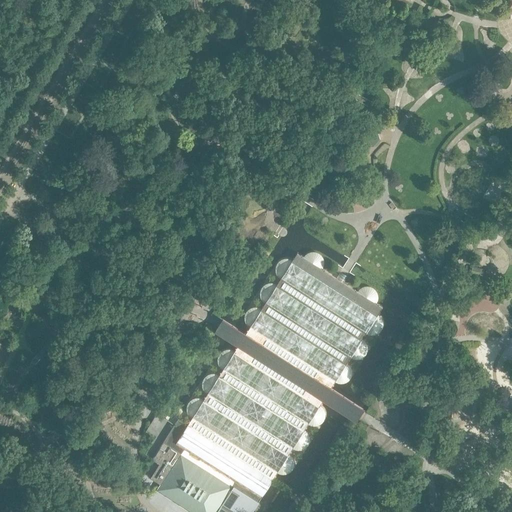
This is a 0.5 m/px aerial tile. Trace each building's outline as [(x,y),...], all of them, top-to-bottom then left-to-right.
[(511,0),(507,0),(502,11),(511,15),(511,14),(511,0)] [(360,134),(363,144),(373,146),(380,139),(377,129),(367,127),(360,134)] [(352,153),(345,161),(348,172),(360,175),(367,166),(364,155),(352,153)] [(236,174),(243,185),(252,179),(245,169),(236,174)] [(159,464),(150,478),(161,484),(157,489),(192,511),(251,511),(261,497),(276,474),(279,475),(283,475),(286,474),(289,473),(290,471),(292,469),(292,468),(293,466),(293,463),(291,457),(288,454),(291,449),(295,450),(299,450),(303,449),(306,447),(308,443),(309,440),(309,437),(307,434),(307,432),(304,429),(307,424),(310,426),(315,426),(317,425),(320,424),(322,422),(323,420),(324,418),(325,417),(325,414),(324,411),(322,408),(319,405),(324,397),(327,399),(330,395),(333,390),(330,388),(334,382),(337,383),(342,383),(344,382),(347,381),(349,379),(350,378),(351,374),(352,371),(351,368),(349,365),(347,362),(350,357),(353,358),(358,359),(361,358),(363,356),(365,354),(366,351),(367,348),(367,345),(366,342),(365,340),(362,338),(365,333),(369,334),(376,333),(379,331),(382,327),(383,324),(383,321),(381,318),(380,315),(378,313),(382,306),(377,303),(378,301),(378,299),(378,297),(378,295),(378,292),(377,290),(375,289),(375,288),(373,287),(372,286),(371,286),(369,285),(366,285),(365,286),(363,286),(361,287),(360,288),(359,289),(357,291),(343,282),(346,277),(342,275),(339,273),(336,277),(322,268),(324,264),(324,260),(322,257),(321,254),(320,253),(318,252),(316,251),(313,250),(311,250),(308,251),(307,252),(305,253),(303,256),(297,252),(293,258),(289,257),(286,257),(283,257),(280,258),(277,260),(275,264),(275,266),(275,269),(275,272),(276,273),(278,276),(279,276),(280,278),(277,283),(275,282),(273,281),(270,281),(268,281),(266,282),(264,283),(262,284),(261,286),(260,287),(259,289),(259,291),(259,293),(259,296),(260,298),(261,300),(264,302),(261,307),(257,306),(252,306),(248,307),(246,309),(244,313),(243,315),(243,318),(243,321),(245,324),(248,327),(244,333),(242,332),(239,336),(236,341),(238,342),(233,349),(229,348),(227,348),(225,348),(221,349),(219,351),(217,352),(216,357),(215,358),(215,360),(216,363),(217,365),(218,366),(221,369),(217,374),(213,372),(206,372),(205,374),(204,375),(203,375),(201,377),(200,380),(200,382),(200,386),(200,388),(202,391),(203,392),(205,393),(202,398),(198,396),(193,396),(188,399),(185,402),(184,405),(184,410),(185,413),(186,415),(189,417),(185,424),(177,419),(152,459),(159,464)] [(473,265),(470,274),(482,277),(484,268),(473,265)] [(455,400),(455,395),(447,395),(447,414),(457,414),(457,400),(455,400)] [(168,431),(174,422),(157,412),(146,429),(158,436),(163,428),(168,431)]
